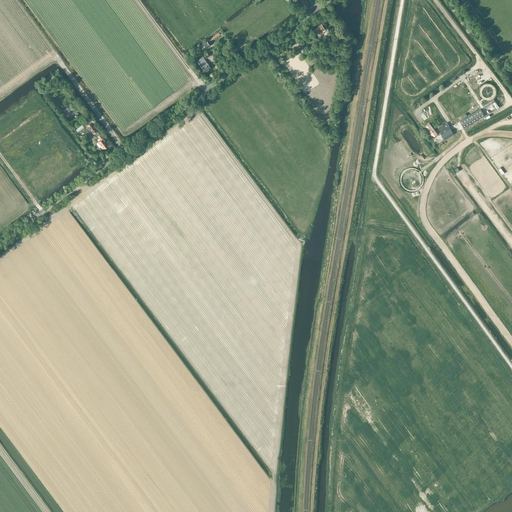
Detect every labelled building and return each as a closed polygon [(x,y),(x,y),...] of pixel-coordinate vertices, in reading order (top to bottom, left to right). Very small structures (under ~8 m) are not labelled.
[(322,24),(316,28),(317,30),(315,32),(319,36),(321,35),(324,33),(325,36),(329,33),(322,24)] [(205,49),(211,45),(207,41),(202,45),(205,49)] [(282,56),(289,51),(286,47),(280,52),(277,54),(276,52),(273,54),(274,57),(277,55),(279,58),(282,56)] [(212,68),(206,60),(203,57),(198,61),(201,65),(200,65),(206,72),(212,68)] [(482,110),(460,122),(464,128),(485,116),(482,110)] [(92,121),(87,124),(93,133),(97,129),(92,121)] [(429,123),(426,126),(434,137),(437,134),(429,123)] [(442,125),(438,128),(445,140),(454,134),(447,123),(443,125),(442,125)] [(97,142),(97,143),(99,147),(101,145),(103,148),(109,144),(104,137),(101,134),(97,136),(100,140),(98,141),(97,142)]
